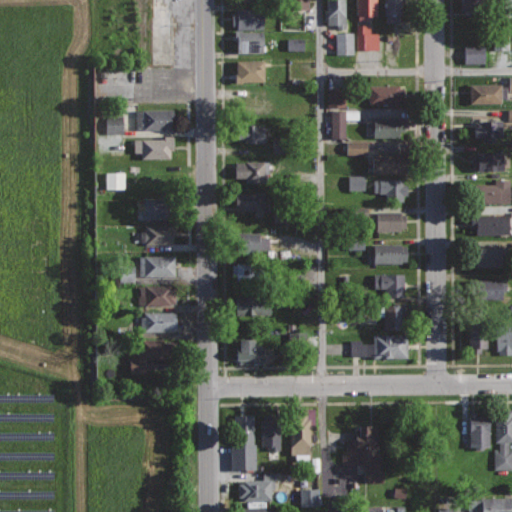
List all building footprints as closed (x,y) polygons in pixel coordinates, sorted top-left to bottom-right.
[(308,0),(288,0),(288,9),(309,9),(308,0)] [(344,0),(327,0),(328,24),(336,24),(336,27),(344,27),(344,0)] [(375,0),(354,0),(355,14),(358,14),(358,19),(366,19),(366,15),(375,14),(375,0)] [(400,0),(384,0),(384,22),(401,21),(400,0)] [(461,0),(461,11),(474,11),(474,3),(484,3),(483,0),(461,0)] [(511,0),(494,0),(494,10),(504,10),(505,16),(511,15),(511,0)] [(263,8),(237,8),(237,12),(231,12),(231,25),(236,25),(236,29),(263,29),(263,8)] [(376,50),(376,33),(368,33),(368,25),(355,25),(355,50),(376,50)] [(263,30),(237,31),(237,51),(263,51),(263,30)] [(334,54),(352,54),(352,33),(334,33),(334,54)] [(492,50),(507,50),(506,37),(492,37),(492,50)] [(302,39),(286,38),(285,50),(301,50),(302,39)] [(462,46),(463,64),(483,63),(483,46),(462,46)] [(263,59),(235,60),(236,74),(234,74),(234,83),(242,83),(242,81),(264,80),(263,59)] [(506,83),(469,84),(469,103),(501,102),(501,98),(506,98),(506,83)] [(399,84),(370,85),(370,103),(388,102),(388,105),(400,105),(400,100),(403,100),(403,87),(399,87),(399,84)] [(325,107),(343,107),(343,90),(325,89),(325,107)] [(173,108),(135,109),(136,128),(169,127),(169,117),(173,117),(173,108)] [(329,111),(329,138),(343,138),(344,119),(350,119),(350,111),(329,111)] [(121,116),(104,116),(104,134),(121,134),(121,116)] [(405,117),(372,117),(372,136),(399,136),(399,130),(405,130),(405,117)] [(503,119),(473,120),(474,136),(483,136),(483,140),(494,140),(494,136),(503,136),(503,119)] [(264,124),(236,124),(236,138),(244,138),(244,142),(264,143),(264,124)] [(173,135),(163,135),(163,137),(134,138),(134,151),(141,150),(141,157),(169,157),(169,149),(173,149),(173,135)] [(365,154),(365,142),(345,142),(345,155),(365,154)] [(502,151),(471,151),(471,169),(502,169),(502,151)] [(407,152),(372,152),(372,172),(408,172),(407,152)] [(268,160),(235,161),(235,177),(245,177),(246,182),(265,181),(265,173),(269,173),(268,160)] [(135,185),(154,185),(155,169),(135,168),(135,185)] [(104,189),(122,189),(122,172),(103,172),(104,189)] [(363,175),(347,175),(346,190),(363,190),(363,175)] [(404,178),(373,178),(373,191),(383,191),(383,199),(403,199),(402,193),(407,193),(407,184),(404,184),(404,178)] [(509,179),(495,179),(495,182),(474,183),(474,194),(479,193),(479,202),(510,201),(509,179)] [(265,190),(254,190),(254,193),(234,193),(234,210),(270,210),(270,196),(265,196),(265,190)] [(173,199),(144,199),(144,217),(172,217),(173,199)] [(366,208),(351,207),(351,218),(365,219),(366,208)] [(405,213),(401,213),(401,211),(376,211),(376,229),(401,229),(401,226),(406,226),(405,213)] [(509,214),(470,214),(470,228),(476,228),(476,233),(509,233),(509,214)] [(174,223),(144,224),(144,231),(139,231),(139,244),(170,243),(170,232),(174,232),(174,223)] [(258,232),(233,232),(233,252),(269,252),(269,236),(258,236),(258,232)] [(346,250),(362,250),(362,239),(346,240),(346,250)] [(407,242),(372,242),(372,262),(401,263),(401,260),(407,261),(407,242)] [(507,246),(475,247),(475,266),(507,266),(507,246)] [(175,255),(139,255),(139,275),(175,275),(175,255)] [(265,262),(231,262),(231,275),(236,275),(236,280),(264,280),(265,262)] [(403,273),(374,273),(374,288),(385,288),(385,296),(403,296),(403,273)] [(506,278),(476,279),(476,298),(502,298),(502,290),(506,290),(506,278)] [(175,284),(137,284),(138,305),(175,304),(175,284)] [(270,294),(236,294),(236,314),(270,314),(270,294)] [(410,304),(375,304),(375,315),(384,315),(384,329),(410,329),(410,304)] [(175,311),(141,312),(141,331),(175,330),(175,311)] [(487,324),(469,324),(469,354),(481,354),(480,347),(487,347),(487,324)] [(511,328),(495,329),(496,349),(498,349),(498,354),(511,353),(511,349),(511,328)] [(407,334),(373,334),(373,342),(361,342),(361,339),(350,339),(350,355),(371,355),(371,357),(407,357),(407,334)] [(180,341),(162,341),(162,338),(137,338),(137,356),(129,356),(129,372),(146,371),(145,359),(180,359),(180,341)] [(254,338),(238,338),(239,348),(235,348),(235,359),(238,359),(238,364),(264,364),(264,346),(254,346),(254,338)] [(462,409),(434,409),(434,436),(462,436),(462,409)] [(511,409),(494,409),(494,440),(498,440),(498,447),(493,447),(493,469),(511,469),(511,447),(509,447),(509,441),(511,441),(511,413),(511,409)] [(469,411),(469,446),(474,446),(474,449),(483,449),(483,446),(489,446),(489,414),(475,414),(475,411),(469,411)] [(279,412),(260,413),(261,444),(268,444),(268,449),(280,449),(279,412)] [(306,413),(289,413),(289,454),(308,453),(308,445),(310,445),(310,417),(306,417),(306,413)] [(253,414),(234,414),(235,444),(230,444),(231,468),(255,467),(253,414)] [(378,424),(359,424),(359,435),(354,435),(354,438),(341,438),(342,443),(345,443),(345,449),(341,449),(341,464),(356,464),(357,472),(365,472),(365,481),(384,481),(383,455),(378,455),(378,424)] [(273,470),(261,471),(262,478),(242,479),(242,482),(237,482),(238,495),(242,495),(242,499),(270,498),(270,488),(274,488),(273,470)] [(391,500),(403,499),(403,488),(391,488),(391,500)] [(298,507),(315,506),(314,489),(297,489),(298,507)] [(511,511),(511,497),(467,497),(466,511),(475,511),(511,511)]
